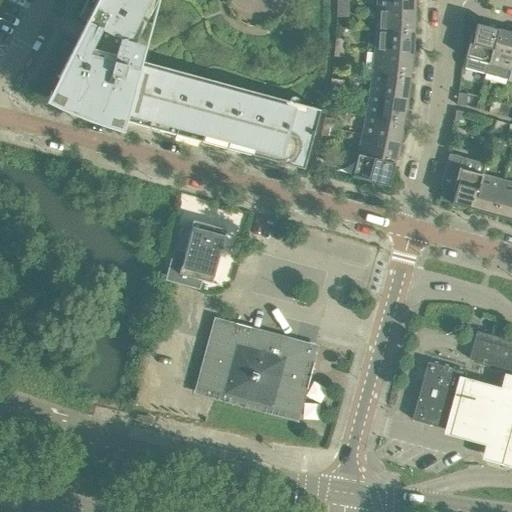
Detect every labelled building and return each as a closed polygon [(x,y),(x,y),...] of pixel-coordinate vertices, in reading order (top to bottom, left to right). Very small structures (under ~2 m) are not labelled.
[(94,0),(84,21),(93,26),(86,52),(84,52),(79,58),(76,62),(72,67),(69,72),(66,78),(64,83),(61,89),(59,96),(57,102),(303,169),(319,109),(305,106),(305,107),(304,111),(121,62),(126,42),(126,43),(148,0),(94,0)] [(336,0),(336,8),(348,8),(348,0),(336,0)] [(376,0),(376,9),(417,10),(417,4),(416,0),(376,0)] [(348,8),(336,8),(336,17),(348,17),(348,8)] [(376,20),(375,30),(413,32),(413,21),(416,21),(417,10),(376,9),(376,20)] [(463,68),(485,74),(497,29),(476,24),(472,36),(471,36),(471,35),(470,34),(464,58),(465,59),(463,68)] [(506,79),(509,70),(511,57),(511,30),(507,29),(507,32),(497,29),(485,74),(506,79)] [(374,41),(374,51),(414,54),(414,49),(415,43),(412,43),(413,32),(375,30),(374,41)] [(334,38),(334,47),(346,48),(346,39),(334,38)] [(346,48),(334,47),(333,57),(345,58),(346,48)] [(373,62),(371,73),(409,77),(410,65),(413,66),(414,54),(374,51),(373,62)] [(370,83),(369,93),(409,99),(410,88),(407,88),(409,77),(371,73),(370,83)] [(330,79),(329,88),(341,89),(342,80),(330,79)] [(341,89),(329,88),(327,97),(339,98),(341,89)] [(367,103),(365,114),(402,121),(404,112),(404,110),(407,110),(409,99),(369,93),(367,103)] [(456,105),(465,106),(467,94),(457,93),(456,105)] [(488,112),(497,115),(500,103),(491,101),(488,112)] [(500,103),(497,115),(506,117),(509,106),(500,103)] [(455,110),(453,122),(462,123),(464,112),(455,110)] [(363,125),(361,135),(401,143),(402,137),(403,131),(400,131),(401,129),(402,121),(365,114),(363,125)] [(324,117),(322,126),(334,129),(335,120),(324,117)] [(483,126),(493,128),(495,120),(488,118),(485,118),(483,126)] [(493,128),(492,132),(501,134),(504,123),(495,120),(493,128)] [(334,129),(322,126),(320,135),(332,138),(334,129)] [(359,145),(356,156),(393,165),(396,153),(398,154),(400,148),(401,143),(361,135),(359,145)] [(439,200),(471,209),(480,174),(481,175),(484,163),(448,154),(439,188),(440,188),(441,188),(442,188),(439,200)] [(393,165),(356,156),(354,166),(351,176),(387,186),(391,172),(393,165)] [(315,157),(312,166),(324,169),(326,160),(315,157)] [(482,212),(493,215),(502,180),(481,175),(480,174),(471,209),(470,211),(482,215),(482,212)] [(503,220),(511,222),(511,183),(502,180),(493,215),(503,218),(503,220)] [(178,274),(211,283),(226,229),(192,220),(178,274)] [(162,294),(164,295),(173,297),(177,286),(165,282),(162,294)] [(216,322),(208,353),(197,391),(294,418),(313,348),(216,322)] [(470,360),(507,370),(511,371),(511,340),(478,332),(477,331),(476,332),(476,333),(471,349),(469,356),(469,358),(469,359),(470,360)] [(427,362),(427,363),(412,419),(412,420),(444,429),(448,430),(449,430),(450,430),(450,429),(463,380),(464,380),(465,376),(465,374),(465,373),(465,372),(464,372),(428,362),(427,362)] [(457,374),(441,432),(483,443),(479,457),(511,465),(511,373),(502,371),(499,386),(457,374)]
